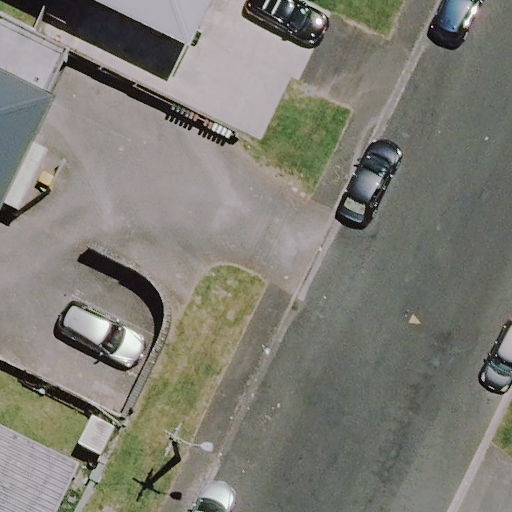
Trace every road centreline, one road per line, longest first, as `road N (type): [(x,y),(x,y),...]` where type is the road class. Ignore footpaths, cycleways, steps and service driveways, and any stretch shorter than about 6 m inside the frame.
road 1 (residential): [(322,511),(511,118)]
road 2 (unknown): [(369,413),(511,487)]
